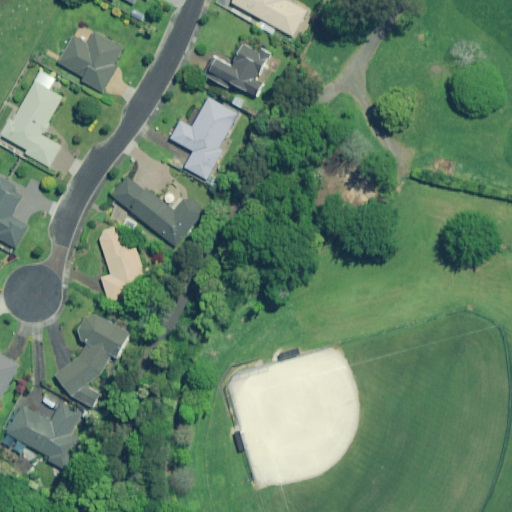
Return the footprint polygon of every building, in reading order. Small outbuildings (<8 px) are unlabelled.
[(235,0),(232,5),(292,38),(306,12),(284,0),(283,0),(235,0)] [(123,50),(94,33),(87,46),(74,39),(59,65),(84,79),(83,82),(103,94),(117,69),(114,67),(123,50)] [(257,52),(243,45),(232,69),(216,61),(208,79),(226,88),(228,85),(256,98),(263,85),(257,82),(270,56),(258,50),(257,52)] [(55,81),(41,73),(5,138),(27,151),(25,155),(49,168),(61,147),(41,137),(62,99),(49,92),(55,81)] [(238,115),(208,99),(192,129),(180,122),(170,140),(193,153),(184,169),(206,181),(222,152),(218,150),(238,115)] [(172,213),(128,177),(112,198),(175,248),(204,213),(195,206),(185,197),(172,213)] [(0,241),(16,250),(29,228),(19,223),(11,218),(20,202),(0,190),(0,241)] [(126,247),(121,230),(99,237),(110,276),(101,279),(108,303),(154,290),(147,269),(142,271),(134,244),(126,247)] [(98,395),(85,388),(99,378),(112,359),(116,360),(130,335),(89,313),(78,334),(80,341),(89,346),(55,379),(72,399),(91,409),(98,395)] [(0,400),(19,367),(0,356),(0,400)] [(81,416),(61,404),(50,423),(20,406),(4,433),(49,458),(47,461),(63,471),(79,442),(69,436),(81,416)]
